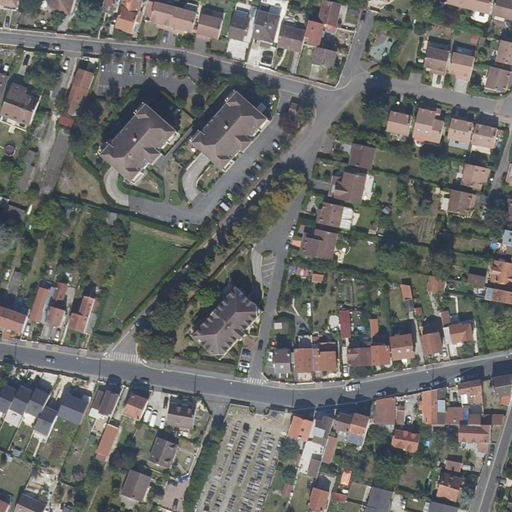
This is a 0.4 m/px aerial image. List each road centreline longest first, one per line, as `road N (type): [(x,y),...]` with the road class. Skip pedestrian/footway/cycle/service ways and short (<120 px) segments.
road 1 (residential): [(0,39),(176,57),(338,100)]
road 2 (residential): [(320,127),(133,336),(118,370)]
road 3 (residential): [(250,394),(320,127)]
road 4 (secondary): [(511,361),(339,394),(250,394)]
road 5 (residential): [(360,81),(511,109)]
road 6 (residential): [(177,506),(223,389)]
